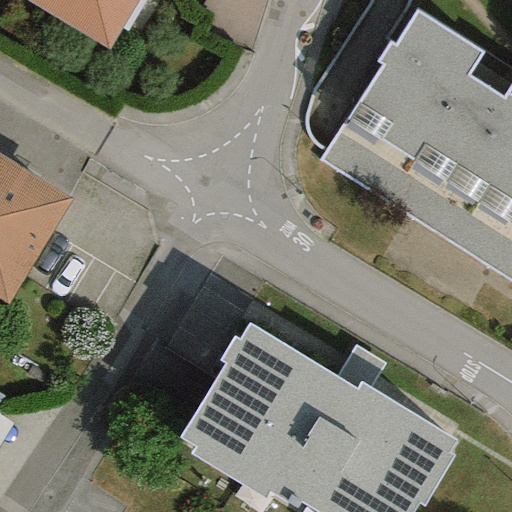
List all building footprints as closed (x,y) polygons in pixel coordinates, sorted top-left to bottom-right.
[(139,0),(19,0),(108,53),(139,0)] [(379,66),(318,161),(511,284),(511,80),(501,97),(467,75),(482,53),(414,10),(391,45),(387,42),(374,62),(379,66)] [(70,199),(0,155),(0,299),(6,304),(70,199)] [(457,441),(361,383),(356,390),(247,323),(236,341),(232,338),(218,361),(223,364),(177,438),(193,448),(190,454),(263,499),(267,492),(286,503),(290,496),(315,511),(410,511),(416,503),(422,507),(454,455),(449,453),(457,441)] [(0,443),(12,424),(0,416),(0,443)]
